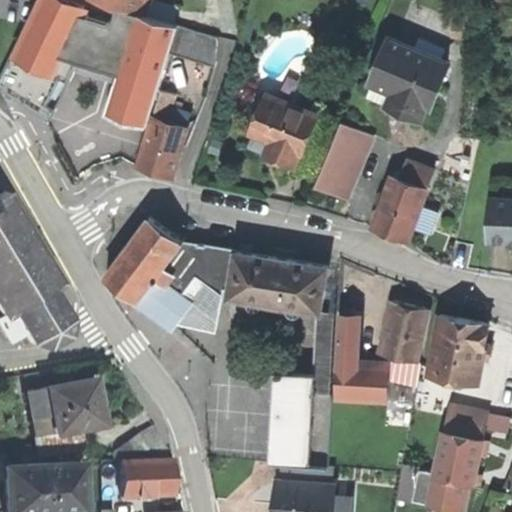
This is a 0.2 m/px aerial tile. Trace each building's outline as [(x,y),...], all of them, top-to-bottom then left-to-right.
[(91,6),(77,0),(46,0),(20,55),(39,64),(58,74),(91,6)] [(105,0),(144,11),(147,0),(105,0)] [(155,0),(147,0),(144,11),(152,13),(155,0)] [(91,18),(108,23),(113,6),(96,1),(91,18)] [(180,24),(129,8),(128,11),(113,6),(108,23),(106,28),(172,48),(180,24)] [(220,36),(182,24),(174,52),(219,65),(221,59),(220,36)] [(451,62),(394,38),(376,82),(396,91),(411,97),(406,108),(425,116),(429,105),(432,107),(451,62)] [(147,106),(89,88),(81,112),(78,119),(75,130),(130,159),(147,106)] [(324,110),(273,88),(256,128),(276,136),(287,140),(281,153),(299,160),(304,148),(307,149),(324,110)] [(165,89),(157,116),(171,120),(179,94),(165,89)] [(399,105),(406,108),(411,97),(396,91),(391,102),(399,105)] [(159,171),(175,176),(190,126),(171,120),(157,116),(142,166),(159,171)] [(344,122),(335,144),(368,158),(377,135),(344,122)] [(275,150),(281,153),(287,140),(276,136),(271,149),(275,150)] [(319,184),(352,198),(368,158),(335,144),(319,184)] [(417,161),(410,179),(431,186),(437,169),(417,161)] [(393,233),(412,240),(431,186),(410,179),(396,173),(377,227),(393,233)] [(0,309),(3,314),(0,316),(0,323),(11,342),(26,333),(32,342),(48,347),(69,335),(71,317),(53,288),(62,282),(6,190),(0,193),(0,309)] [(511,201),(503,200),(497,243),(511,245),(511,201)] [(107,275),(140,300),(159,274),(167,265),(185,241),(152,216),(107,275)] [(240,251),(185,241),(167,265),(186,279),(179,289),(186,294),(201,274),(235,281),(240,251)] [(235,281),(233,297),(270,302),(285,305),(320,310),(324,311),(331,265),(287,258),(240,251),(235,281)] [(186,279),(167,265),(159,274),(179,289),(186,279)] [(179,289),(159,274),(140,300),(158,313),(174,325),(193,300),(186,294),(179,289)] [(393,354),(419,360),(419,359),(431,309),(412,304),(396,300),(383,352),(393,354)] [(284,314),(285,305),(270,302),(269,312),(284,314)] [(272,462),(283,463),(285,463),(289,391),(335,394),(340,312),(324,311),(320,310),(316,373),(278,370),(272,462)] [(343,312),(342,332),(358,333),(359,313),(343,312)] [(465,320),(441,317),(433,376),(459,380),(480,382),(483,383),(490,323),(465,320)] [(342,332),(340,362),(357,363),(358,333),(342,332)] [(393,365),(392,379),(420,385),(424,365),(419,359),(419,360),(393,354),(393,365)] [(340,362),(338,399),(390,401),(392,379),(393,365),(357,363),(340,362)] [(52,414),(55,431),(102,422),(98,401),(93,377),(46,386),(52,414)] [(479,388),(480,382),(459,380),(459,386),(479,388)] [(27,390),(32,417),(52,414),(46,386),(27,390)] [(289,391),(285,463),(324,466),(330,466),(335,394),(289,391)] [(447,476),(477,482),(490,420),(491,413),(453,405),(438,474),(447,476)] [(36,435),(55,431),(52,414),(32,417),(36,435)] [(477,482),(511,489),(511,428),(490,420),(477,482)] [(154,424),(138,432),(152,457),(171,455),(154,424)] [(121,461),(122,496),(173,494),(172,476),(172,459),(121,461)] [(6,511),(85,511),(83,463),(5,467),(6,490),(6,511)] [(283,463),(282,481),(322,484),(324,466),(285,463),(283,463)] [(330,466),(324,466),(322,484),(335,485),(336,466),(330,466)] [(472,508),(477,482),(447,476),(442,501),(472,508)] [(333,511),(334,496),(335,485),(322,484),(282,481),(281,499),(279,511),(333,511)] [(354,511),(356,498),(334,496),(333,511),(354,511)]
